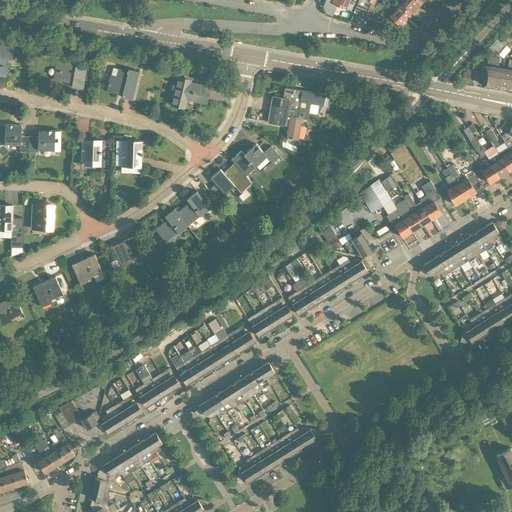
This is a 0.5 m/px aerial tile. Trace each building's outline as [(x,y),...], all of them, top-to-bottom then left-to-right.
[(375,5),(364,0),(332,0),(332,2),(368,19),(370,14),(375,5)] [(421,5),(415,0),(403,0),(400,4),(411,15),(421,5)] [(411,15),(400,4),(399,5),(397,2),(394,5),(398,6),(389,16),(400,27),(411,15)] [(14,47),(0,45),(0,75),(7,77),(8,65),(7,65),(9,57),(13,58),(14,47)] [(491,83),(495,57),(494,57),(489,56),(488,56),(487,66),(484,65),(481,67),(481,71),(483,74),(484,74),(482,84),(490,85),(491,83)] [(495,57),(491,83),(500,84),(503,69),(498,68),(500,58),(495,57)] [(503,69),(500,84),(510,86),(511,75),(511,60),(509,60),(507,69),(503,69)] [(76,64),(57,61),(54,80),(72,83),(72,87),(83,89),(87,65),(76,63),(76,64)] [(128,71),(112,67),(106,91),(122,95),(121,97),(133,100),(140,72),(128,69),(128,71)] [(469,70),(464,75),(468,79),(473,74),(469,70)] [(191,80),(178,77),(172,105),(182,107),(185,95),(191,97),(191,99),(206,103),(210,88),(190,83),(191,80)] [(271,106),(284,108),(299,110),(309,112),(309,109),(321,111),(322,105),(324,105),(326,95),(285,88),(283,98),(273,97),(271,106)] [(299,110),(284,108),(271,106),(268,123),(289,126),(287,138),(298,139),(302,118),(298,117),(299,110)] [(473,133),(477,130),(473,124),(468,126),(473,133)] [(29,152),(30,136),(21,136),(21,125),(0,125),(0,127),(0,153),(0,154),(7,148),(7,144),(20,145),(20,152),(29,152)] [(495,148),(499,146),(496,140),(497,139),(496,138),(500,136),(494,126),(485,132),(495,148)] [(38,137),(30,136),(29,152),(38,152),(38,150),(54,150),(54,142),(60,142),(60,131),(39,130),(38,137)] [(461,134),(454,139),(458,146),(465,141),(461,134)] [(501,137),(508,147),(511,154),(511,145),(508,139),(508,140),(505,134),(501,137)] [(481,157),(485,155),(474,137),(470,140),(481,157)] [(101,140),(82,140),(81,165),(101,165),(102,151),(100,151),(101,140)] [(141,142),(122,141),(122,166),(142,167),(142,153),(141,153),(141,142)] [(232,159),(235,163),(246,176),(256,167),(255,167),(267,156),(256,144),(244,154),(241,151),(232,159)] [(498,153),(509,171),(511,168),(511,154),(508,147),(498,153)] [(488,159),(499,177),(509,171),(498,153),(488,159)] [(499,177),(488,159),(480,165),(484,170),(482,171),(489,183),(499,177)] [(204,185),(217,201),(218,200),(221,203),(228,197),(225,194),(235,186),(241,192),(242,191),(242,192),(252,184),(251,183),(252,182),(246,176),(235,163),(223,173),(220,169),(211,178),(216,183),(209,190),(205,185),(204,185)] [(447,168),(466,198),(476,192),(467,178),(462,182),(452,166),(447,168)] [(455,205),(466,198),(447,168),(442,172),(452,188),(447,191),(455,205)] [(390,176),(380,182),(387,192),(396,185),(390,176)] [(387,192),(380,182),(378,179),(359,195),(371,213),(383,206),(388,215),(386,216),(392,226),(395,225),(402,237),(411,232),(399,212),(387,192)] [(217,201),(204,185),(197,191),(187,199),(190,203),(177,212),(187,225),(199,216),(200,216),(210,209),(210,208),(217,201)] [(426,198),(421,202),(432,219),(441,213),(436,205),(442,201),(436,191),(434,192),(431,187),(426,190),(432,201),(429,203),(426,198)] [(432,219),(421,202),(415,205),(408,194),(404,197),(409,206),(421,226),(432,219)] [(13,205),(0,204),(0,235),(11,236),(11,243),(22,243),(23,218),(12,217),(13,205)] [(54,205),(33,204),(32,228),(53,229),(54,205)] [(421,226),(409,206),(399,212),(411,232),(421,226)] [(187,225),(177,212),(175,208),(165,216),(167,220),(155,229),(165,242),(178,233),(188,226),(187,225)] [(492,222),(482,228),(491,243),(499,238),(500,238),(503,222),(498,221),(493,224),(492,222)] [(327,222),(319,227),(333,250),(338,247),(335,242),(338,240),(327,222)] [(493,245),(491,243),(482,228),(474,232),(485,250),(493,245)] [(485,250),(474,232),(466,238),(477,255),(479,254),(485,250)] [(351,252),(354,250),(367,242),(362,233),(345,243),(351,252)] [(143,253),(135,235),(113,246),(122,266),(130,262),(129,259),(143,253)] [(477,255),(466,238),(457,243),(468,260),(477,255)] [(210,254),(215,250),(208,240),(203,244),(210,254)] [(367,242),(354,250),(358,256),(372,259),(373,256),(370,252),(372,250),(367,242)] [(468,260),(457,243),(449,248),(460,266),(468,260)] [(460,266),(449,248),(440,254),(451,271),(460,266)] [(102,271),(94,254),(72,265),(81,284),(89,280),(88,278),(102,271)] [(451,271),(440,254),(432,259),(441,273),(443,277),(451,271)] [(293,277),(304,269),(296,258),(285,266),(293,277)] [(359,276),(350,262),(349,259),(340,265),(350,282),(359,276)] [(356,259),(350,262),(359,276),(368,271),(366,269),(371,266),(371,263),(356,259)] [(441,273),(432,259),(423,265),(425,267),(420,270),(420,273),(435,277),(441,273)] [(350,282),(340,265),(331,270),(342,287),(350,282)] [(342,287),(331,270),(322,275),(333,293),(342,287)] [(333,293),(322,275),(314,281),(325,298),(333,293)] [(266,290),(274,284),(269,276),(260,281),(266,290)] [(63,294),(55,277),(33,287),(42,307),(50,303),(49,300),(63,294)] [(257,295),(266,290),(260,281),(252,287),(257,295)] [(325,298),(314,281),(305,286),(316,303),(325,298)] [(316,303),(305,286),(297,291),(308,309),(316,303)] [(308,309),(297,291),(288,297),(299,314),(308,309)] [(22,312),(15,295),(0,301),(0,322),(1,325),(9,322),(8,319),(22,312)] [(282,297),(273,303),(284,320),(293,315),(282,297)] [(473,298),(470,300),(475,308),(478,306),(473,298)] [(511,316),(511,310),(504,298),(495,303),(506,321),(511,316)] [(284,320),(273,303),(265,308),(276,325),(284,320)] [(506,321),(495,303),(487,309),(498,326),(506,321)] [(208,310),(210,314),(217,310),(214,306),(208,310)] [(276,325),(265,308),(257,314),(267,331),(276,325)] [(498,326),(487,309),(478,314),(489,331),(498,326)] [(267,331),(257,314),(248,319),(258,336),(267,331)] [(489,331),(478,314),(469,319),(471,322),(480,337),(489,331)] [(215,334),(221,329),(215,320),(208,324),(215,334)] [(480,337),(471,322),(465,326),(464,326),(460,341),(466,343),(470,340),(472,342),(480,337)] [(245,324),(236,329),(247,347),(256,341),(245,324)] [(204,325),(199,328),(202,333),(207,330),(204,325)] [(247,347),(236,329),(227,335),(238,352),(247,347)] [(238,352),(227,335),(219,340),(229,358),(238,352)] [(229,358),(219,340),(210,346),(221,363),(229,358)] [(221,363),(210,346),(202,351),(212,368),(221,363)] [(191,350),(182,356),(184,360),(194,355),(191,350)] [(212,368),(202,351),(193,356),(204,374),(212,368)] [(193,356),(184,362),(195,379),(204,374),(193,356)] [(260,367),(269,382),(276,377),(277,377),(280,362),(274,361),(270,364),(268,362),(260,367)] [(195,379),(184,362),(176,367),(186,385),(195,379)] [(144,383),(155,401),(163,396),(152,378),(150,374),(144,364),(135,370),(138,375),(144,383)] [(161,373),(172,391),(180,385),(169,367),(161,373)] [(251,373),(261,390),(263,393),(272,388),(270,385),(270,384),(269,382),(260,367),(251,373)] [(161,373),(152,378),(163,396),(172,391),(161,373)] [(242,378),(253,395),(261,390),(251,373),(242,378)] [(234,383),(244,401),(253,395),(242,378),(234,383)] [(146,407),(155,401),(144,383),(135,389),(146,407)] [(225,389),(236,406),(244,401),(234,383),(225,389)] [(217,394),(227,411),(236,406),(225,389),(217,394)] [(123,400),(134,417),(143,412),(132,394),(123,400)] [(208,400),(216,414),(218,417),(227,411),(217,394),(208,400)] [(71,400),(65,404),(69,411),(75,407),(71,401),(71,400)] [(114,406),(125,423),(134,417),(123,400),(114,406)] [(216,414),(208,400),(199,405),(201,407),(196,410),(195,413),(211,417),(216,414)] [(65,404),(59,407),(69,425),(75,422),(70,413),(65,404)] [(108,414),(116,428),(125,423),(114,406),(106,411),(108,414)] [(52,411),(58,420),(63,429),(69,425),(59,407),(52,411)] [(99,417),(95,411),(81,420),(87,429),(89,427),(92,431),(95,432),(99,417)] [(116,428),(108,414),(102,417),(99,433),(102,434),(106,431),(108,433),(116,428)] [(41,442),(31,421),(23,426),(27,436),(25,437),(20,426),(10,430),(16,443),(21,441),(24,448),(35,443),(39,452),(44,449),(41,442)] [(256,427),(250,431),(260,446),(263,444),(261,441),(262,440),(260,436),(259,437),(256,433),(259,431),(256,427)] [(289,433),(299,450),(308,445),(299,430),(297,427),(289,433)] [(299,430),(308,445),(317,439),(315,437),(320,434),(321,431),(305,427),(299,430)] [(57,449),(64,461),(75,454),(58,428),(53,431),(59,440),(58,441),(62,447),(57,449)] [(156,432),(147,438),(156,452),(161,448),(165,433),(162,432),(157,435),(156,432)] [(280,438),(291,455),(299,450),(289,433),(280,438)] [(158,455),(156,452),(147,438),(138,443),(149,460),(158,455)] [(271,444),(282,461),(291,455),(280,438),(271,444)] [(41,442),(44,449),(46,449),(49,447),(46,440),(41,442)] [(149,460),(138,443),(130,448),(140,466),(149,460)] [(263,449),(274,466),(282,461),(271,444),(263,449)] [(140,466),(130,448),(121,454),(132,471),(140,466)] [(511,452),(510,448),(496,455),(511,487),(511,452)] [(64,461),(57,449),(47,455),(54,467),(64,461)] [(254,454),(265,472),(274,466),(263,449),(254,454)] [(12,456),(14,463),(21,461),(19,453),(12,456)] [(124,476),(132,471),(121,454),(113,459),(112,460),(121,474),(123,477),(124,476)] [(247,463),(256,477),(265,472),(254,454),(245,460),(247,463)] [(54,467),(47,455),(37,461),(44,473),(54,467)] [(0,459),(0,470),(6,489),(17,486),(13,473),(10,465),(6,467),(3,459),(0,459)] [(112,460),(113,459),(104,464),(105,467),(99,471),(110,481),(121,474),(112,460)] [(256,477),(247,463),(240,467),(239,467),(236,482),(242,483),(246,480),(248,483),(256,477)] [(28,482),(24,469),(13,473),(17,486),(28,482)] [(94,478),(92,488),(107,491),(110,481),(99,471),(97,478),(94,478)] [(107,491),(92,488),(90,498),(92,498),(91,506),(105,502),(107,491)] [(175,503),(180,511),(193,511),(186,501),(184,497),(175,503)] [(186,501),(193,511),(200,511),(204,510),(203,507),(207,505),(208,501),(192,497),(186,501)] [(110,511),(105,502),(91,506),(95,511),(94,511),(110,511)] [(167,509),(169,511),(180,511),(175,503),(167,509)]
